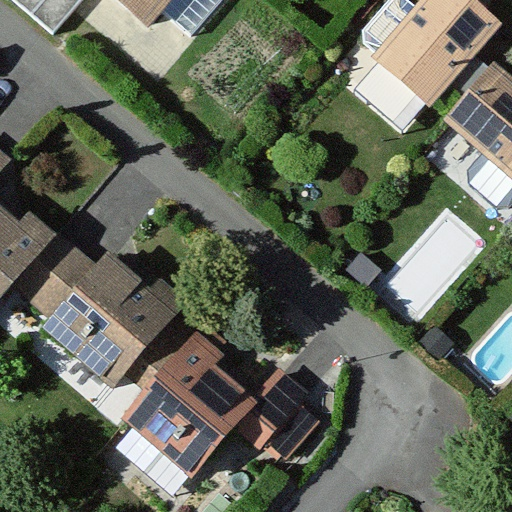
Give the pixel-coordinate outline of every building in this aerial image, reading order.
[(13,0),(53,34),(82,0),(13,0)] [(173,0),(108,0),(146,32),(173,0)] [(502,29),(468,0),(413,0),(420,5),(370,63),(429,114),(502,29)] [(511,186),(511,84),(493,68),(443,126),(511,186)] [(0,301),(16,283),(55,237),(31,216),(23,225),(0,206),(0,162),(3,159),(0,156),(0,301)] [(55,237),(16,283),(55,317),(44,330),(114,390),(130,371),(153,391),(197,338),(174,319),(187,304),(161,282),(154,290),(111,253),(95,271),(55,237)] [(197,338),(153,391),(128,419),(196,477),(239,426),(265,448),(310,395),(279,369),(255,398),(216,365),(221,359),(197,338)] [(511,511),(511,509),(503,502),(494,511),(511,511)]
